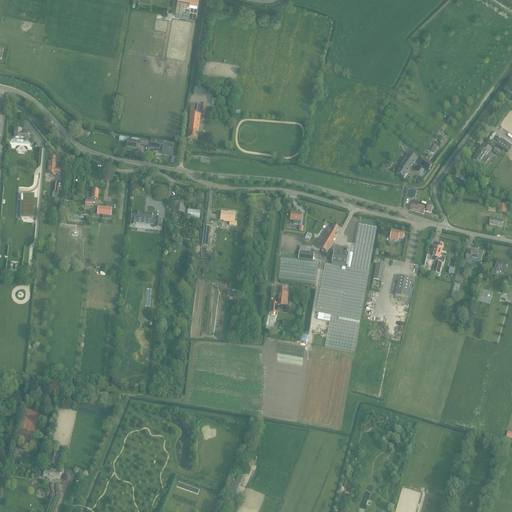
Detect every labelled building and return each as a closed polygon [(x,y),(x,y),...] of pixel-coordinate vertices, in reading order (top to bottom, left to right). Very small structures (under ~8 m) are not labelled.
[(184,3),(177,2),(174,16),(188,18),(189,13),(185,13),(182,12),(184,3)] [(202,116),(204,107),(191,105),(187,138),(197,139),(197,133),(198,133),(200,116),(202,116)] [(13,138),(13,143),(28,144),(29,132),(21,131),(21,130),(15,129),(14,138),(13,138)] [(139,150),(139,145),(140,142),(132,140),(132,138),(130,138),(129,140),(128,140),(126,148),(139,150)] [(497,144),(508,151),(511,145),(501,138),(497,144)] [(150,147),(160,150),(161,149),(162,149),(161,153),(165,154),(165,153),(172,154),(174,146),(166,145),(166,143),(158,141),(158,142),(151,141),(150,147)] [(481,147),(472,160),(479,165),(482,161),(485,163),(488,158),(485,156),(488,152),(489,153),(492,149),(485,144),(482,148),(481,147)] [(397,172),(404,177),(416,161),(408,155),(399,167),(400,168),(397,172)] [(50,161),(48,161),(47,171),(47,174),(60,175),(60,167),(58,167),(58,166),(55,166),(56,157),(50,157),(50,161)] [(433,165),(424,158),(419,164),(429,171),(433,165)] [(37,193),(18,191),(19,189),(19,187),(3,186),(0,220),(35,223),(37,193)] [(99,191),(92,190),(92,193),(87,193),(86,201),(85,200),(85,206),(92,207),(92,201),(92,199),(98,199),(99,191)] [(409,190),(407,197),(415,199),(418,191),(409,190)] [(144,208),(145,194),(134,194),(134,201),(136,201),(136,208),(144,208)] [(179,211),(184,211),(185,201),(177,200),(176,206),(175,206),(174,212),(179,213),(179,211)] [(412,205),(410,210),(423,214),(424,211),(425,211),(431,213),(433,207),(427,205),(426,208),(425,208),(425,207),(412,203),(412,205)] [(498,211),(506,213),(507,205),(499,203),(498,211)] [(98,206),(97,214),(111,216),(112,208),(98,206)] [(187,218),(199,219),(200,211),(187,210),(187,218)] [(131,213),(131,220),(131,225),(135,226),(135,223),(137,223),(137,220),(147,221),(146,224),(151,225),(151,223),(154,224),(155,219),(152,218),(152,214),(143,213),(144,212),(139,212),(138,212),(138,214),(131,213)] [(231,212),(230,213),(228,212),(221,212),(220,220),(223,220),(230,220),(229,221),(229,225),(236,226),(237,222),(234,221),(235,212),(231,212)] [(293,221),(293,224),(300,225),(300,221),(301,213),(291,212),(290,220),(293,221)] [(489,225),(502,227),(503,221),(498,221),(498,219),(491,218),(489,225)] [(42,224),(41,236),(48,237),(49,230),(51,231),(51,225),(42,224)] [(316,241),(314,245),(326,252),(337,234),(335,233),(338,227),(333,224),(330,230),(328,228),(320,243),(316,241)] [(325,264),(315,313),(317,313),(325,314),(323,321),(329,322),(325,347),(355,353),(360,321),(360,319),(376,228),(358,224),(354,247),(347,246),(346,253),(348,253),(346,265),(346,268),(325,264)] [(204,226),(201,246),(207,247),(210,227),(204,226)] [(404,233),(391,231),(390,239),(397,241),(398,238),(403,238),(404,233)] [(432,256),(440,258),(443,244),(438,243),(437,247),(435,247),(432,256)] [(468,252),(466,259),(469,260),(470,258),(481,261),(483,252),(472,249),(471,253),(468,252)] [(334,250),(331,262),(346,265),(348,253),(346,253),(334,250)] [(313,261),(314,253),(299,251),(298,259),(313,261)] [(300,260),(281,258),(278,279),(316,284),(318,262),(300,260)] [(493,268),(491,274),(495,275),(496,269),(506,272),(508,263),(500,261),(500,260),(497,259),(495,269),(493,268)] [(433,273),(439,274),(442,262),(436,261),(433,273)] [(384,265),(376,263),(373,279),(381,281),(384,265)] [(399,276),(395,296),(407,298),(411,278),(399,276)] [(454,283),(452,295),(457,296),(460,284),(454,283)] [(277,304),(272,303),(270,312),(270,316),(275,317),(276,313),(277,305),(286,307),(288,293),(284,292),(285,287),(279,287),(277,304)] [(478,301),(490,305),(493,292),(481,289),(478,301)] [(57,466),(59,453),(50,451),(48,464),(57,466)] [(45,476),(59,479),(61,472),(45,469),(43,477),(44,477),(45,476)]
